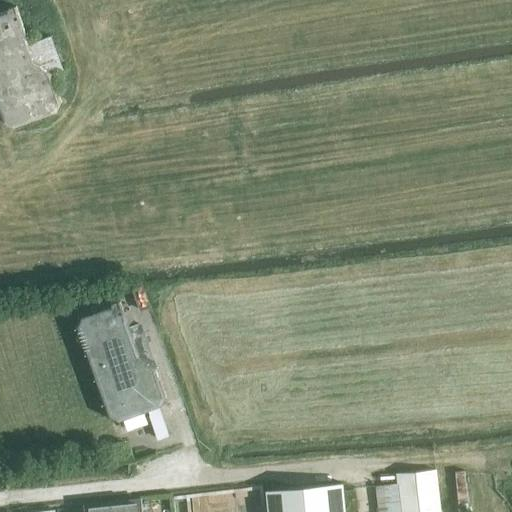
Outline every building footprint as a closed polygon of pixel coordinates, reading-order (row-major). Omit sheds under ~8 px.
[(59,96),(51,73),(36,61),(29,41),(16,5),(8,7),(7,9),(0,11),(0,110),(4,121),(14,126),(55,111),(61,101),(59,96)] [(36,61),(51,72),(65,68),(53,32),(29,40),(36,61)] [(166,394),(157,366),(142,355),(130,323),(121,298),(113,301),(112,303),(81,314),(77,324),(82,338),(110,415),(120,419),(150,408),(161,405),(166,394)] [(142,354),(157,366),(140,320),(131,323),(142,354)] [(169,432),(160,405),(149,409),(158,436),(169,432)] [(429,511),(425,472),(369,479),(373,511),(429,511)] [(467,511),(466,477),(441,478),(442,511),(467,511)] [(267,490),(269,511),(347,511),(344,483),(267,490)] [(141,511),(140,502),(86,509),(86,511),(141,511)]
